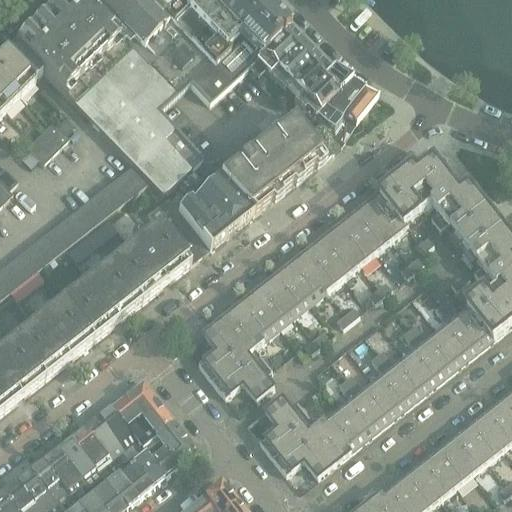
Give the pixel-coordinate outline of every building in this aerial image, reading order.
[(43,22),(91,72),(119,45),(73,0),(65,0),(60,6),(43,22)] [(63,99),(133,171),(150,188),(163,201),(202,165),(199,161),(159,118),(190,89),(209,110),(232,90),(213,70),(211,72),(153,13),(140,0),(73,0),(119,45),(91,72),(63,99)] [(140,0),(153,13),(163,4),(158,0),(140,0)] [(163,4),(153,13),(211,72),(213,70),(227,56),(225,54),(235,44),(269,12),(257,0),(167,0),(163,4)] [(227,56),(213,70),(232,90),(256,68),(256,66),(290,34),(269,12),(235,44),(225,54),(227,56)] [(91,72),(43,22),(15,49),(16,50),(44,79),(63,99),(91,72)] [(290,34),(256,66),(256,68),(270,82),(305,49),(290,34)] [(270,82),(285,97),(319,63),(305,49),(270,82)] [(44,79),(16,50),(15,51),(14,50),(13,51),(6,59),(0,64),(0,122),(35,89),(33,87),(41,79),(43,81),(44,80),(44,79)] [(333,77),(319,63),(285,97),(312,126),(315,122),(352,87),(341,80),(334,76),(333,77)] [(315,122),(330,133),(333,135),(339,129),(344,120),(365,95),(352,87),(315,122)] [(344,120),(355,129),(377,102),(378,102),(365,95),(344,120)] [(328,136),(342,151),(355,129),(344,120),(339,129),(333,135),(330,133),(328,136)] [(211,151),(199,161),(203,165),(202,165),(219,184),(253,221),(325,165),(324,164),(312,149),(290,121),(241,160),(244,164),(230,175),(211,152),(212,152),(211,151)] [(44,136),(61,153),(69,144),(53,127),(44,136)] [(44,136),(35,145),(52,162),(61,153),(44,136)] [(332,159),(332,160),(333,159),(342,151),(328,136),(319,144),(332,159)] [(312,149),(324,164),(332,159),(319,144),(312,149)] [(52,162),(35,145),(26,153),(43,170),(52,162)] [(383,201),(407,232),(433,212),(440,220),(432,226),(441,237),(449,231),(483,274),(475,280),(484,292),(492,286),(498,294),(488,302),(486,299),(469,312),(496,346),(511,333),(511,332),(511,247),(505,238),(505,237),(504,236),(503,237),(490,219),(491,219),(489,217),(489,218),(471,195),(469,196),(462,187),(455,193),(446,182),(447,182),(446,180),(445,181),(442,177),(446,175),(447,174),(447,172),(448,171),(448,170),(448,168),(448,167),(447,166),(447,165),(446,164),(444,163),(443,162),(442,162),(440,162),(439,162),(438,162),(433,165),(431,163),(383,201)] [(138,197),(150,188),(133,171),(123,179),(138,197)] [(18,188),(5,174),(0,179),(0,205),(4,209),(13,200),(9,196),(18,188)] [(138,197),(123,179),(113,186),(128,205),(138,197)] [(175,212),(210,255),(253,221),(219,184),(190,205),(188,202),(175,212)] [(128,205),(113,186),(103,194),(118,213),(128,205)] [(118,213),(103,194),(94,202),(108,221),(118,213)] [(383,201),(366,214),(393,248),(410,235),(407,232),(383,201)] [(108,221),(94,202),(84,209),(99,228),(108,221)] [(0,420),(209,256),(208,255),(209,255),(210,255),(175,212),(171,207),(170,208),(167,204),(148,219),(159,232),(0,356),(0,420)] [(99,228),(84,209),(74,217),(89,236),(99,228)] [(366,214),(350,227),(377,261),(393,248),(366,214)] [(89,236),(74,217),(64,225),(79,244),(89,236)] [(79,244),(64,225),(54,233),(69,252),(79,244)] [(350,227),(334,239),(361,273),(377,261),(350,227)] [(69,252),(54,233),(44,240),(59,259),(69,252)] [(318,252),(345,286),(361,273),(334,239),(318,252)] [(59,259),(44,240),(35,248),(50,267),(59,259)] [(420,250),(426,258),(435,251),(429,243),(420,250)] [(50,267),(35,248),(25,256),(40,275),(50,267)] [(302,265),(329,299),(345,286),(318,252),(302,265)] [(40,275),(25,256),(15,264),(30,282),(40,275)] [(410,270),(416,278),(425,271),(419,263),(410,270)] [(30,282),(15,264),(5,271),(20,290),(30,282)] [(329,299),(302,265),(286,277),(313,311),(329,299)] [(416,278),(410,270),(401,277),(408,285),(416,278)] [(20,290),(5,271),(0,275),(0,284),(10,298),(20,290)] [(286,277),(270,290),(297,324),(313,311),(286,277)] [(451,290),(457,298),(466,291),(460,283),(451,290)] [(10,298),(0,284),(0,305),(0,306),(10,298)] [(378,295),(384,303),(393,296),(387,289),(378,295)] [(270,290),(254,302),(281,337),(297,324),(270,290)] [(384,303),(378,295),(369,302),(375,310),(384,303)] [(241,312),(268,346),(281,337),(254,302),(241,312)] [(442,311),(480,358),(496,346),(469,312),(459,320),(448,306),(442,311)] [(437,337),(464,371),(480,358),(442,311),(436,315),(447,330),(437,337)] [(241,312),(229,322),(256,356),(268,346),(241,312)] [(346,321),(352,328),(361,322),(355,314),(346,321)] [(352,328),(346,321),(337,327),(343,335),(352,328)] [(256,356),(229,322),(205,341),(218,358),(199,372),(226,406),(244,392),(257,408),(275,394),(267,383),(273,378),(256,356)] [(410,336),(447,384),(464,371),(437,337),(427,345),(416,331),(410,336)] [(405,362),(431,396),(447,384),(410,336),(404,341),(415,355),(405,362)] [(314,346),(320,354),(329,347),(322,339),(314,346)] [(320,354),(314,346),(305,353),(311,360),(320,354)] [(431,396),(405,362),(395,370),(384,356),(378,361),(415,409),(431,396)] [(373,388),(399,421),(415,409),(378,361),(372,366),(383,380),(373,388)] [(399,421),(373,388),(363,395),(352,381),(346,386),(383,434),(399,421)] [(383,434),(346,386),(339,391),(351,405),(341,413),(367,447),(383,434)] [(145,388),(115,412),(140,444),(138,446),(143,452),(157,442),(175,427),(145,388)] [(511,401),(510,399),(494,411),(511,433),(511,401)] [(367,447),(341,413),(316,433),(299,411),(292,416),(283,404),(266,418),(278,435),(260,449),(287,484),(305,469),(318,485),(367,447)] [(511,433),(494,411),(479,423),(505,457),(511,452),(511,433)] [(140,444),(115,412),(100,424),(125,456),(124,457),(129,464),(143,452),(138,446),(140,444)] [(479,423),(463,436),(490,470),(505,457),(479,423)] [(112,467),(124,457),(125,456),(100,424),(87,435),(112,467)] [(157,442),(165,451),(182,472),(200,458),(175,427),(157,442)] [(87,435),(73,445),(99,477),(108,470),(112,475),(116,472),(112,467),(87,435)] [(447,448),(474,482),(490,470),(463,436),(447,448)] [(59,456),(85,488),(89,494),(103,483),(99,477),(73,445),(59,456)] [(447,448),(431,461),(458,495),(474,482),(447,448)] [(152,462),(168,483),(182,472),(165,451),(152,462)] [(85,488),(59,456),(46,467),(72,498),(85,488)] [(148,458),(135,468),(154,494),(168,483),(152,462),(151,462),(148,458)] [(416,473),(442,507),(458,495),(431,461),(416,473)] [(32,478),(57,509),(65,503),(70,509),(76,504),(72,498),(46,467),(32,478)] [(154,494),(135,468),(122,479),(141,504),(154,494)] [(400,485),(420,511),(435,511),(442,507),(416,473),(400,485)] [(32,478),(19,488),(37,511),(53,511),(57,509),(32,478)] [(107,490),(124,511),(131,511),(141,504),(122,479),(107,490)] [(420,511),(400,485),(365,511),(420,511)] [(6,498),(16,511),(37,511),(19,488),(6,498)] [(124,511),(107,490),(94,501),(98,506),(102,511),(124,511)] [(207,503),(214,511),(241,511),(226,491),(222,491),(207,503)] [(511,500),(511,498),(507,492),(498,499),(504,506),(511,500)] [(0,502),(0,511),(16,511),(6,498),(0,502)] [(195,511),(214,511),(207,503),(195,511)]
